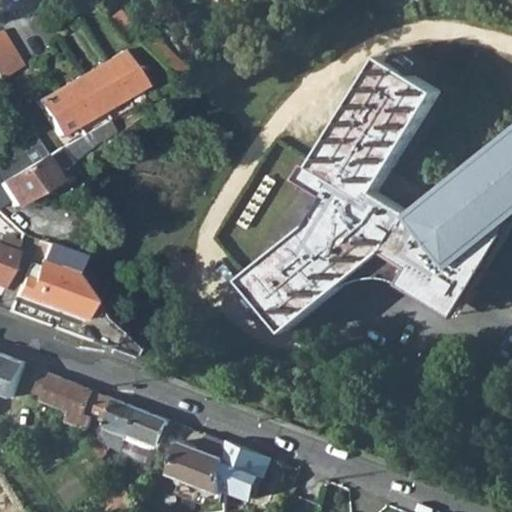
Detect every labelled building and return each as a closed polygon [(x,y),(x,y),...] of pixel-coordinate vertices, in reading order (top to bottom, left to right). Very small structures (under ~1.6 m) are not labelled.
[(147,15),(133,0),(128,0),(110,17),(168,78),(176,73),(166,63),(169,60),(137,25),(147,15)] [(0,78),(21,65),(0,29),(0,78)] [(55,137),(136,84),(114,50),(34,103),(55,137)] [(444,93),(386,57),(364,94),(369,97),(421,128),(422,129),(444,93)] [(396,169),(421,128),(369,97),(325,171),(315,165),(306,181),(334,197),(314,231),(282,256),(324,307),(375,265),(440,305),(441,303),(450,288),(473,302),(477,305),(485,292),(466,280),(477,262),(471,258),(511,224),(511,139),(443,197),(396,169)] [(0,190),(5,198),(10,208),(52,182),(47,175),(65,164),(108,133),(102,122),(44,157),(35,144),(23,153),(29,165),(0,182),(0,190)] [(0,166),(23,153),(35,144),(31,137),(0,155),(0,166)] [(0,283),(16,245),(0,237),(0,283)] [(48,248),(42,263),(39,262),(30,284),(22,280),(15,298),(78,322),(86,305),(72,280),(80,263),(48,248)] [(324,307),(282,256),(250,283),(291,334),(303,324),(324,307)] [(466,280),(485,292),(496,274),(477,262),(466,280)] [(473,302),(450,288),(441,303),(464,317),(473,302)] [(17,393),(29,363),(0,351),(0,394),(7,397),(10,390),(17,393)] [(86,416),(97,390),(41,368),(33,391),(43,395),(41,401),(71,413),(67,422),(87,431),(84,437),(94,449),(105,424),(86,416)] [(7,397),(14,399),(17,393),(10,390),(7,397)] [(123,451),(140,407),(97,390),(86,416),(105,424),(94,449),(102,459),(108,458),(115,447),(123,451)] [(147,466),(166,417),(140,407),(123,451),(147,466)] [(185,441),(173,473),(226,493),(228,470),(230,442),(212,435),(206,450),(185,441)] [(252,497),(268,456),(230,442),(228,470),(237,474),(231,488),(252,497)] [(116,511),(125,511),(135,503),(121,490),(108,503),(116,511)]
